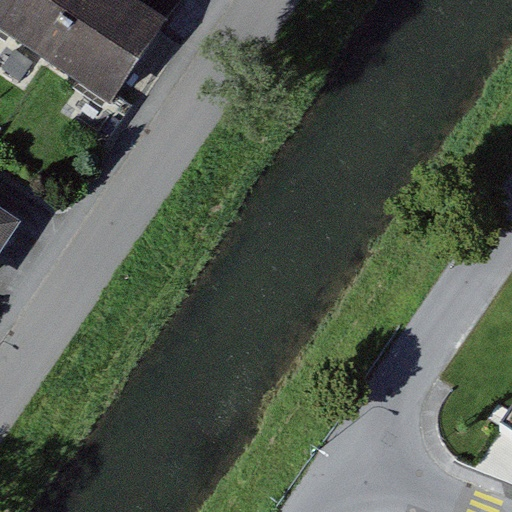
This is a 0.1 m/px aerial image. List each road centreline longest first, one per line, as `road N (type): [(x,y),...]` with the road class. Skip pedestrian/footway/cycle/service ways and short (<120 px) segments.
road 1 (residential): [(0,401),(271,0)]
road 2 (residential): [(511,236),(358,459)]
road 3 (residential): [(491,511),(358,459)]
